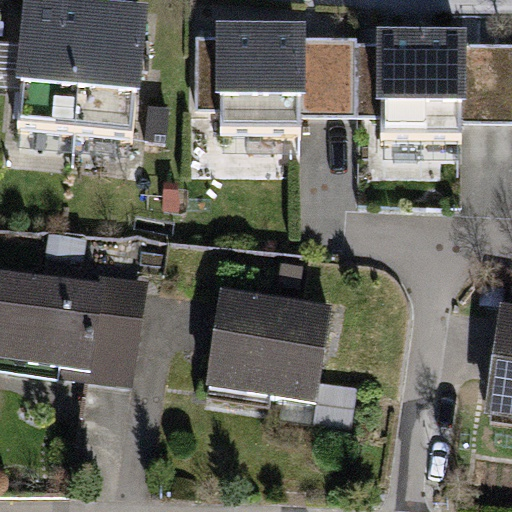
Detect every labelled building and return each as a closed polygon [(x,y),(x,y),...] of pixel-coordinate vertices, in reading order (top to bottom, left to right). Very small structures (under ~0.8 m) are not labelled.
[(88,11),(34,6),(23,128),(77,133),(88,11)] [(144,16),(88,11),(77,133),(133,138),(144,16)] [(301,36),(212,35),(212,109),(220,109),(220,136),(292,136),(292,112),(302,112),(301,47),(301,36)] [(463,43),(374,44),(374,51),(355,51),(355,123),(377,123),(377,148),(463,147),(463,129),(463,52),(463,43)] [(355,46),(301,47),(302,112),(302,123),(355,123),(355,51),(355,46)] [(511,51),(463,52),(463,129),(511,129),(511,51)] [(173,114),(150,111),(145,144),(168,147),(173,114)] [(181,188),(165,188),(164,215),(180,215),(181,188)] [(50,238),(47,261),(85,266),(88,243),(50,238)] [(305,270),(283,268),(280,293),(302,296),(305,270)] [(99,290),(0,276),(0,366),(64,376),(63,385),(134,395),(149,286),(100,280),(99,290)] [(505,292),(482,290),(480,309),(503,311),(505,292)] [(334,314),(227,297),(212,395),(316,411),(313,433),(354,439),(361,393),(322,387),(334,314)] [(511,316),(499,315),(483,424),(511,427),(511,316)]
